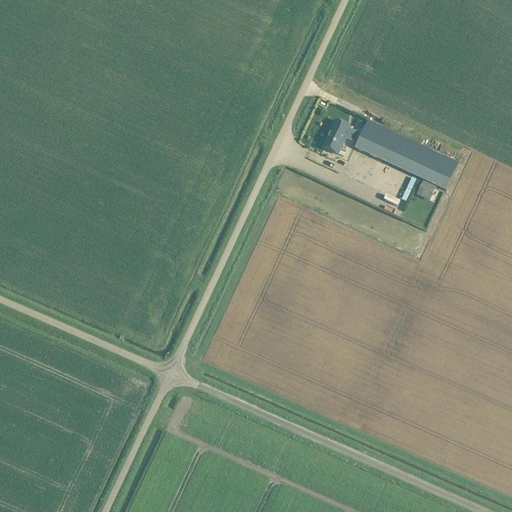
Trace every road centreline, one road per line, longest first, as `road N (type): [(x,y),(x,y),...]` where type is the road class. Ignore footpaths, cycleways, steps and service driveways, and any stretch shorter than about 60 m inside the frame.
road 1 (unclassified): [(170,376),(343,0)]
road 2 (unclassified): [(480,511),(170,376)]
road 3 (unclassified): [(170,376),(0,302)]
road 4 (unclassified): [(106,511),(170,376)]
